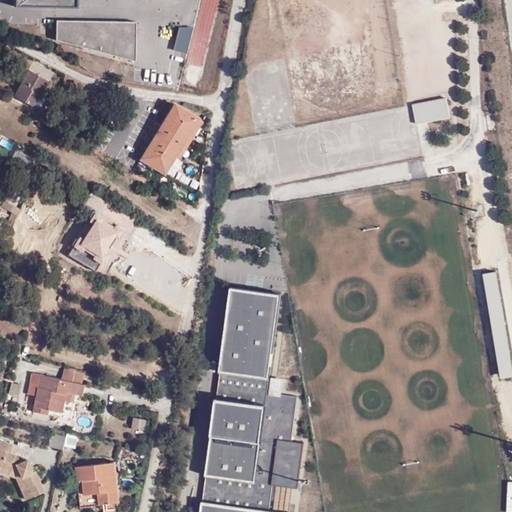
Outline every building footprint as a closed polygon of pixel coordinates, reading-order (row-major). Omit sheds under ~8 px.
[(75,0),(12,0),(13,7),(76,8),(75,0)] [(136,23),(54,21),(55,42),(135,61),(136,23)] [(189,52),(191,26),(176,25),(174,51),(189,52)] [(47,80),(29,70),(14,96),(33,106),(47,80)] [(454,97),(444,99),(445,107),(456,105),(454,97)] [(440,100),(407,107),(410,126),(444,120),(440,100)] [(131,106),(122,101),(118,108),(127,113),(131,106)] [(175,155),(198,118),(175,104),(159,130),(154,128),(150,134),(156,138),(142,160),(164,173),(175,155)] [(202,121),(198,118),(175,155),(180,158),(202,121)] [(487,118),(479,119),(482,133),(489,132),(487,118)] [(98,220),(101,214),(94,210),(90,218),(88,216),(76,235),(78,236),(74,243),(70,242),(67,247),(69,249),(68,252),(85,261),(97,267),(105,253),(102,251),(114,233),(117,235),(122,227),(114,221),(110,227),(98,220)] [(8,223),(19,228),(22,216),(13,212),(13,213),(8,223)] [(114,221),(101,214),(98,220),(110,227),(114,221)] [(29,220),(22,216),(19,228),(24,230),(29,220)] [(54,222),(45,219),(39,233),(47,236),(54,222)] [(83,264),(85,261),(68,252),(67,253),(83,264)] [(97,267),(85,261),(83,264),(94,270),(97,267)] [(184,299),(140,272),(135,279),(179,308),(184,299)] [(492,276),(479,278),(497,382),(510,380),(492,276)] [(229,286),(198,511),(286,511),(267,509),(271,483),(296,486),(302,441),(290,440),(296,395),(280,393),(266,391),(268,376),(279,293),(229,286)] [(79,384),(82,371),(62,367),(60,379),(79,384)] [(37,384),(39,374),(31,372),(28,383),(37,384)] [(79,384),(60,379),(39,374),(37,384),(35,395),(31,409),(45,413),(47,408),(61,411),(64,399),(74,402),(79,403),(83,385),(79,384)] [(268,376),(266,391),(280,393),(282,378),(268,376)] [(6,393),(16,396),(19,384),(9,382),(6,393)] [(37,384),(28,383),(26,393),(35,395),(37,384)] [(70,418),(74,402),(64,399),(61,411),(59,416),(70,418)] [(45,413),(59,416),(61,411),(47,408),(45,413)] [(132,430),(146,432),(148,419),(134,416),(132,430)] [(49,446),(64,449),(67,436),(52,433),(49,446)] [(66,446),(75,447),(78,436),(68,434),(66,446)] [(27,483),(34,495),(46,490),(35,468),(32,469),(27,459),(25,459),(15,456),(16,454),(10,452),(11,445),(0,440),(0,470),(1,471),(3,467),(14,470),(19,470),(21,472),(21,474),(21,475),(21,477),(27,483)] [(74,465),(76,480),(81,479),(84,491),(96,490),(97,501),(118,499),(112,460),(74,465)] [(16,476),(14,470),(3,467),(1,471),(16,476)] [(21,475),(21,474),(16,476),(22,485),(27,483),(21,477),(21,475)] [(79,504),(97,501),(96,490),(84,491),(81,479),(76,480),(79,504)] [(27,483),(22,485),(28,498),(34,495),(27,483)]
